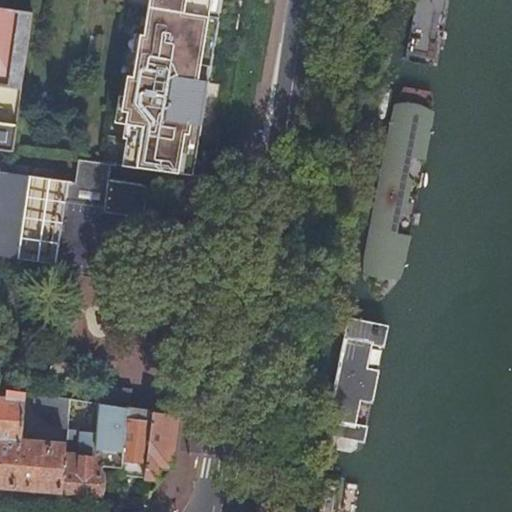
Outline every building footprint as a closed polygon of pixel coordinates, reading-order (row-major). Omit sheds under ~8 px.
[(123,165),(193,175),(222,0),(150,0),(144,35),(141,34),(138,52),(134,76),(128,75),(124,96),(122,111),(128,112),(126,124),(123,138),(126,138),(123,165)] [(33,12),(0,6),(0,147),(13,150),(33,12)] [(138,52),(141,34),(135,33),(132,51),(138,52)] [(122,111),(124,96),(120,95),(115,122),(126,124),(128,112),(122,111)] [(115,164),(70,158),(67,179),(0,168),(0,259),(93,272),(92,281),(132,286),(143,222),(107,217),(115,164)] [(45,372),(46,375),(61,377),(62,370),(59,364),(49,365),(45,372)] [(0,388),(7,390),(15,391),(17,379),(0,376),(0,388)] [(139,410),(142,389),(97,383),(94,403),(127,408),(139,410)] [(6,399),(0,398),(0,486),(60,492),(65,455),(66,444),(22,440),(27,393),(15,391),(7,390),(6,399)] [(71,399),(81,401),(81,393),(72,392),(71,399)] [(71,399),(36,394),(34,404),(50,423),(68,425),(71,399)] [(127,408),(94,403),(81,401),(71,399),(68,425),(67,437),(100,441),(99,452),(93,451),(92,458),(102,459),(101,466),(121,469),(127,408)] [(143,477),(151,412),(139,410),(127,408),(121,469),(120,474),(143,477)] [(178,416),(151,412),(143,477),(157,479),(158,466),(171,467),(178,416)] [(65,455),(60,492),(98,495),(101,466),(102,459),(92,458),(65,455)]
